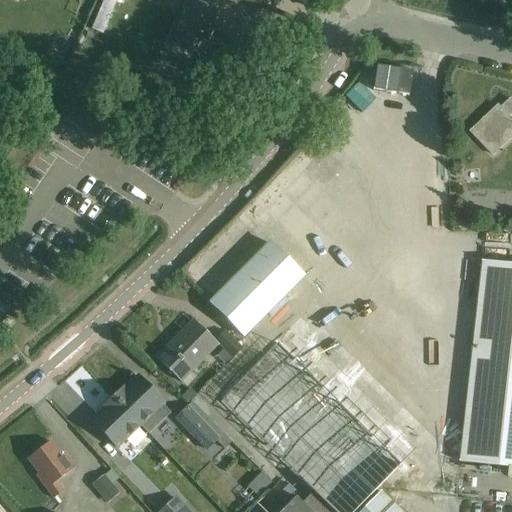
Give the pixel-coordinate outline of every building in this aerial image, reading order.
[(218,13),(219,12),(190,0),(185,0),(168,42),(200,56),(211,31),(208,30),(216,12),(218,13)] [(499,106),(472,132),(494,154),(511,137),(511,100),(502,109),(499,106)] [(308,199),(298,213),(316,225),(321,221),(335,201),(346,208),(356,220),(366,227),(380,207),(409,183),(387,214),(404,234),(406,236),(427,217),(416,203),(407,198),(416,190),(406,178),(404,177),(396,168),(411,156),(418,145),(406,130),(395,123),(369,144),(359,137),(352,148),(345,154),(321,188),(308,199)] [(209,257),(244,226),(235,215),(199,246),(209,257)] [(381,222),(368,235),(381,247),(394,233),(381,222)] [(279,246),(215,301),(239,330),(304,275),(279,246)] [(511,266),(484,263),(484,264),(486,265),(463,463),(461,463),(461,464),(511,470),(510,479),(511,479),(511,266)] [(215,342),(192,320),(156,357),(181,382),(218,344),(223,349),(217,355),(226,364),(234,356),(242,348),(224,331),(215,342)] [(312,493),(331,511),(355,511),(399,466),(277,344),(219,401),(313,493),(312,493)] [(112,398),(140,427),(163,404),(137,377),(125,389),(123,387),(112,398)] [(418,398),(435,399),(436,382),(419,380),(418,398)] [(190,389),(182,398),(187,403),(196,394),(190,389)] [(140,427),(112,398),(101,408),(103,410),(91,422),(117,448),(140,427)] [(217,440),(188,408),(176,419),(206,451),(216,441),(217,440)] [(152,436),(164,452),(177,442),(165,426),(152,436)] [(231,443),(223,434),(217,440),(216,441),(225,450),(231,443)] [(57,483),(74,470),(64,456),(62,458),(51,443),(28,461),(39,476),(37,477),(53,499),(64,491),(57,483)] [(400,511),(380,492),(360,511),(400,511)] [(295,498),(281,511),(331,511),(312,493),(301,505),(295,498)] [(161,511),(186,511),(175,499),(161,511)]
